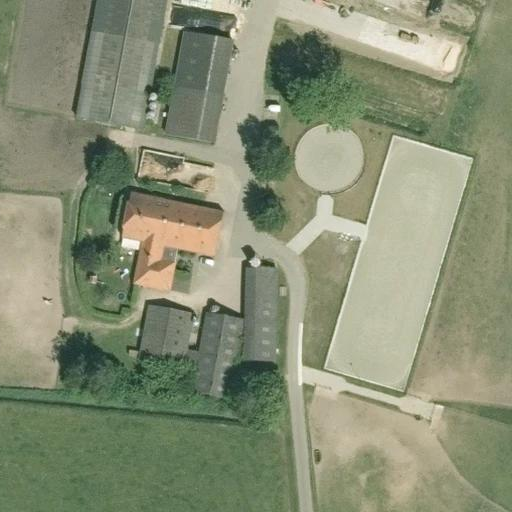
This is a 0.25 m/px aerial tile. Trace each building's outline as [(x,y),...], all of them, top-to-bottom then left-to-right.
[(143,131),(159,43),(167,0),(98,0),(77,119),(143,131)] [(198,0),(173,0),(174,10),(205,11),(205,0),(198,0)] [(214,150),(231,47),(183,39),(165,142),(214,150)] [(386,81),(378,101),(395,108),(403,88),(386,81)] [(413,105),(411,109),(441,120),(446,103),(434,99),(430,112),(413,105)] [(175,184),(175,157),(138,157),(137,184),(175,184)] [(205,185),(207,172),(179,167),(177,180),(205,185)] [(174,273),(176,264),(175,263),(178,249),(216,257),(225,214),(132,195),(123,238),(144,242),(135,284),(188,295),(192,276),(174,273)] [(275,362),(277,270),(247,270),(245,361),(275,362)] [(230,401),(245,322),(207,314),(199,353),(187,351),(194,315),(149,307),(139,361),(184,369),(184,364),(197,366),(192,393),(230,401)]
